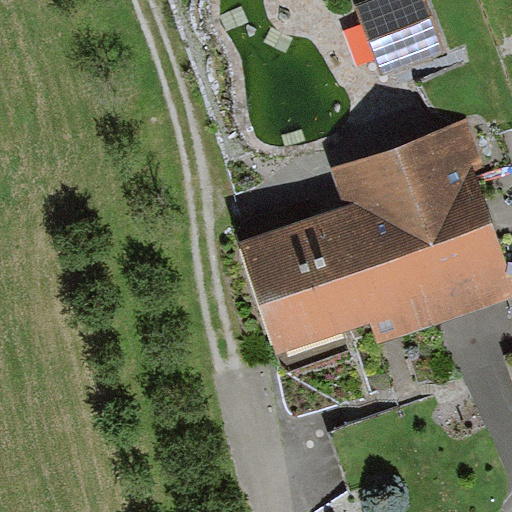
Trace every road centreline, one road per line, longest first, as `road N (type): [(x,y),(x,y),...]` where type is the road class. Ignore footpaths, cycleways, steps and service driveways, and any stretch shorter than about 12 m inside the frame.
road 1 (track): [(217,335),(200,188),(155,0)]
road 2 (residential): [(259,511),(217,335)]
